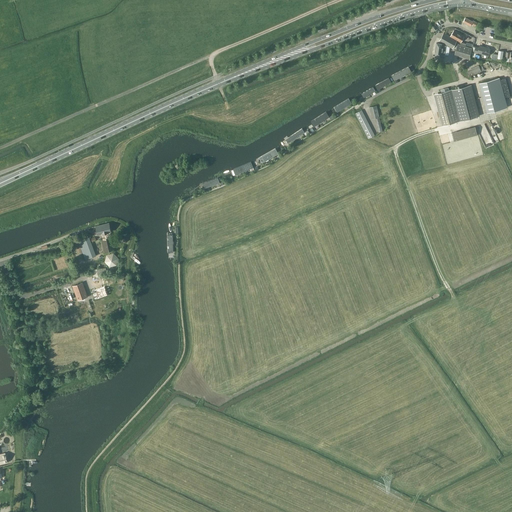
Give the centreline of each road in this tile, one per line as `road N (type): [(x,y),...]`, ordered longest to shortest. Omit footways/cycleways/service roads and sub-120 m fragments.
road 1 (primary): [(269,62),(0,183)]
road 2 (track): [(209,56),(0,148)]
road 3 (track): [(250,0),(137,6),(70,30),(61,58)]
road 4 (primary): [(269,62),(460,4)]
road 5 (residential): [(366,100),(420,71),(442,27),(511,44)]
road 6 (primary): [(435,0),(269,62)]
road 7 (track): [(209,56),(339,0)]
